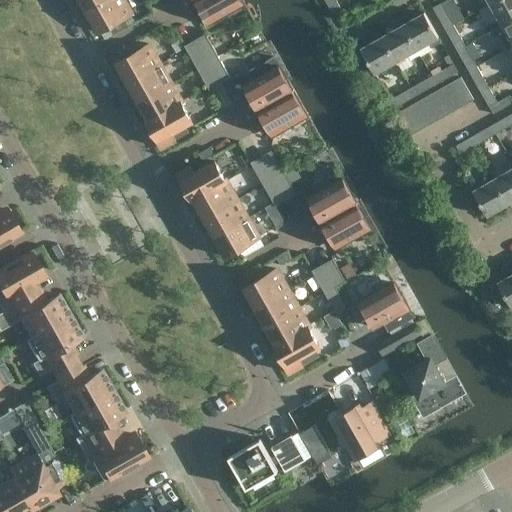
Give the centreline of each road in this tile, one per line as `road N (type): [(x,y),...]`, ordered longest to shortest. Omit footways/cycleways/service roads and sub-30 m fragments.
road 1 (residential): [(0,132),(117,339)]
road 2 (residential): [(117,339),(187,457)]
road 3 (residential): [(274,406),(209,287)]
road 4 (residential): [(0,406),(117,339)]
road 5 (residential): [(146,176),(81,60)]
road 6 (residential): [(209,287),(146,176)]
